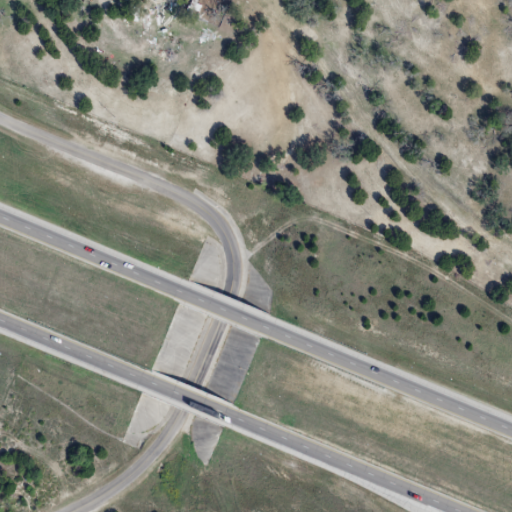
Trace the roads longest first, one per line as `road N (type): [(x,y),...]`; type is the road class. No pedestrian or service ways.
road 1 (residential): [(0,121),(184,195),(218,219),(233,245),(234,287),(192,397),(157,449),(67,511)]
road 2 (motorway): [(511,426),(266,325)]
road 3 (motorway): [(183,288),(0,212)]
road 4 (motorway): [(0,320),(144,380)]
road 5 (motorway): [(339,458),(460,511)]
